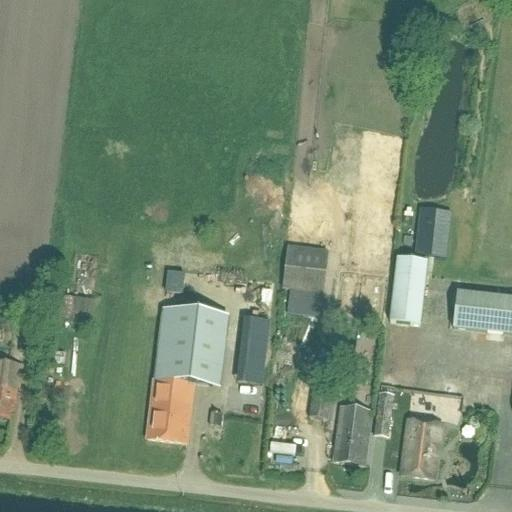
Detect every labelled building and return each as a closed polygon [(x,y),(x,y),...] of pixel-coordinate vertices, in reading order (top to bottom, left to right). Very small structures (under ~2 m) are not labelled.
[(418,225),(415,259),(446,262),(450,228),(418,225)] [(327,256),(287,251),(282,293),(322,298),(327,256)] [(427,267),(397,263),(389,325),(420,328),(427,267)] [(511,302),(457,296),(453,332),(511,339),(511,302)] [(78,303),(78,316),(102,317),(102,304),(78,303)] [(228,318),(160,311),(147,443),(185,448),(192,387),(221,390),(228,318)] [(38,334),(21,331),(17,354),(34,357),(38,334)] [(270,383),(273,365),(251,362),(249,380),(270,383)] [(20,368),(0,366),(0,421),(10,423),(10,415),(14,416),(16,394),(17,395),(20,368)] [(394,385),(413,387),(414,377),(396,374),(394,385)] [(333,389),(315,386),(309,422),(327,425),(333,389)] [(241,419),(262,422),(265,398),(244,396),(241,419)] [(394,400),(379,398),(373,441),(388,443),(394,400)] [(372,415),(341,411),(334,466),(365,471),(372,415)] [(441,429),(407,424),(400,479),(434,484),(441,429)] [(238,454),(261,459),(267,434),(243,429),(238,454)]
